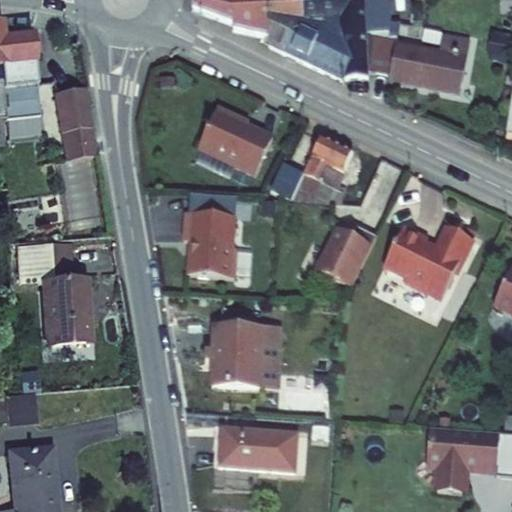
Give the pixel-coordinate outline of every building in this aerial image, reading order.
[(270,43),(282,49),(294,23),(308,22),(308,12),(301,12),(301,8),(308,7),(307,0),(197,0),(196,6),(235,20),(234,25),(269,30),(271,39),(270,43)] [(371,76),(370,70),(368,0),(307,0),(308,7),(301,8),(301,12),(308,12),(308,22),(294,23),(282,49),(340,78),(371,76)] [(397,76),(468,87),(478,33),(450,28),(446,46),(403,37),(397,37),(396,1),(385,1),(385,37),(377,37),(375,0),(368,0),(370,70),(398,70),(397,76)] [(22,28),(0,30),(0,36),(8,111),(24,110),(22,90),(56,87),(51,39),(24,42),(22,28)] [(85,92),(63,96),(70,135),(92,131),(85,92)] [(224,152),(281,178),(299,140),(263,123),(265,121),(243,111),(224,152)] [(92,131),(70,135),(75,164),(97,160),(92,131)] [(349,133),(332,175),(325,190),(332,193),(330,199),(363,201),(365,190),(359,188),(376,146),(349,133)] [(311,167),(302,190),(321,199),(330,199),(332,193),(325,190),(332,175),(311,167)] [(225,194),(196,192),(194,212),(224,214),(225,194)] [(224,214),(194,212),(193,240),(199,241),(197,273),(244,276),(246,249),(242,244),(244,215),(224,214)] [(409,226),(391,267),(414,277),(412,281),(435,291),(437,287),(452,294),(468,257),(470,258),(480,237),(452,225),(443,246),(432,241),(434,237),(409,226)] [(323,274),(359,290),(382,238),(361,229),(357,238),(341,231),(323,274)] [(511,286),(503,306),(511,309),(511,286)] [(102,289),(58,294),(64,355),(108,351),(102,289)] [(276,335),(227,332),(223,391),(272,394),(276,335)] [(239,434),(236,469),(314,475),(316,440),(239,434)] [(511,475),(511,440),(446,435),(444,462),(460,480),(455,485),(454,499),(478,500),(480,480),(489,473),(496,473),(496,474),(511,475)] [(12,511),(0,511),(52,511),(48,453),(8,456),(12,511)]
